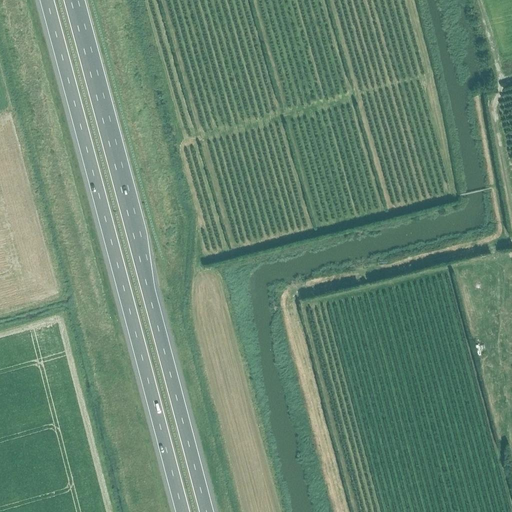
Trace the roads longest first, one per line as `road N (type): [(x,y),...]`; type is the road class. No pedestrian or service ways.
road 1 (trunk): [(205,511),(70,0)]
road 2 (trunk): [(45,0),(177,511)]
